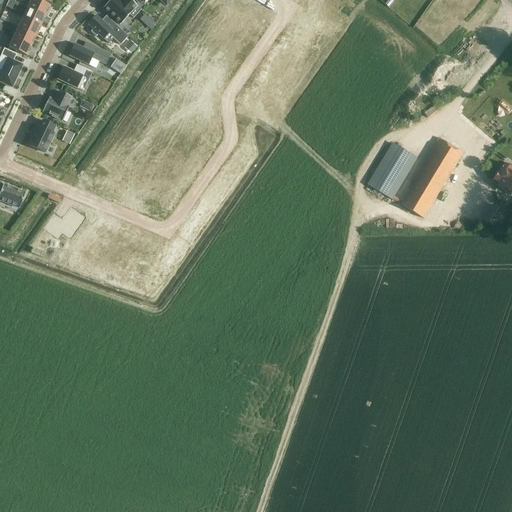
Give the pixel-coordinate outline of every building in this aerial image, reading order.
[(18,4),(14,2),(9,0),(8,0),(6,7),(15,11),(18,4)] [(36,0),(30,0),(27,8),(45,16),(50,6),(36,0)] [(119,0),(110,0),(102,9),(120,25),(129,15),(133,19),(140,10),(129,0),(122,0),(121,1),(119,0)] [(40,27),(45,16),(27,8),(22,18),(40,27)] [(95,16),(87,25),(92,30),(90,32),(95,37),(98,35),(103,40),(108,44),(113,39),(120,46),(128,37),(106,16),(105,17),(108,19),(104,24),(101,21),(95,16)] [(36,37),(40,27),(22,18),(18,28),(36,37)] [(31,47),(36,37),(18,28),(13,38),(31,47)] [(26,57),(31,47),(13,38),(8,48),(26,57)] [(74,44),(68,56),(88,66),(95,69),(99,62),(105,65),(110,54),(85,43),(82,48),(74,44)] [(16,55),(3,49),(0,56),(7,59),(0,72),(0,83),(11,88),(22,65),(13,61),(16,55)] [(115,60),(110,68),(119,75),(125,67),(115,60)] [(92,73),(76,65),(73,72),(63,67),(57,80),(76,89),(82,76),(89,79),(92,73)] [(42,112),(62,122),(68,108),(66,107),(71,98),(59,92),(54,102),(48,99),(42,112)] [(478,125),(480,118),(469,115),(467,122),(478,125)] [(28,146),(45,153),(53,134),(52,134),(55,127),(42,121),(39,128),(37,127),(28,146)] [(423,219),(463,154),(439,139),(412,183),(414,184),(401,206),(423,219)] [(393,144),(368,185),(393,200),(418,159),(393,144)] [(114,175),(95,161),(86,174),(104,188),(114,175)] [(511,196),(511,194),(511,166),(510,165),(506,166),(494,181),(499,184),(498,186),(511,196)] [(3,185),(0,192),(0,201),(19,209),(25,194),(3,185)] [(511,197),(505,193),(497,205),(507,212),(511,203),(511,197)] [(504,213),(495,206),(485,220),(493,227),(504,213)] [(72,210),(63,222),(56,216),(46,230),(59,239),(63,234),(71,239),(85,219),(72,210)] [(104,223),(121,235),(125,229),(108,217),(104,223)] [(118,239),(93,221),(79,240),(76,245),(82,250),(85,245),(104,258),(118,239)] [(109,261),(123,266),(127,255),(150,264),(156,247),(133,238),(128,251),(118,247),(109,261)]
